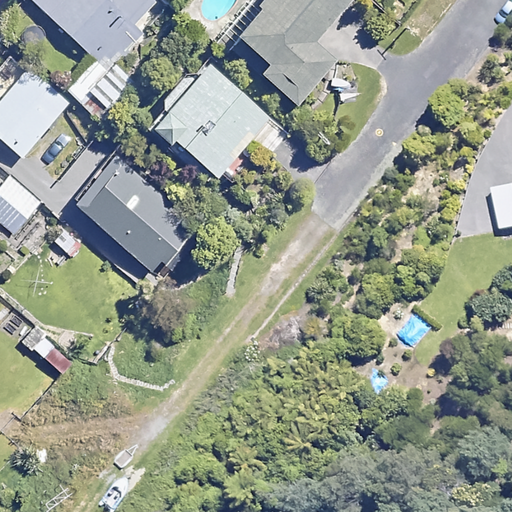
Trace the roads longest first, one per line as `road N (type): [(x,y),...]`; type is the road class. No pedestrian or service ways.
road 1 (track): [(310,230),(116,463)]
road 2 (residential): [(310,230),(495,0)]
